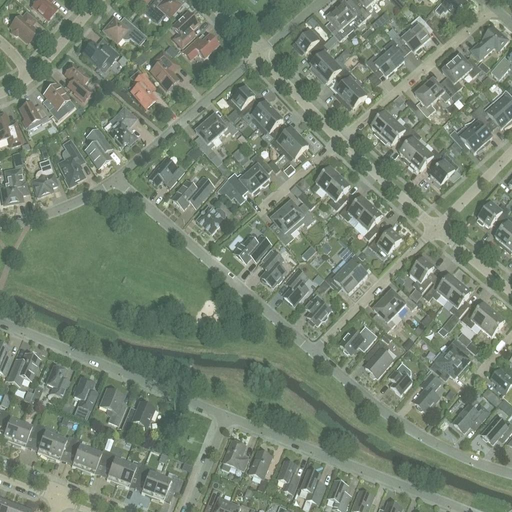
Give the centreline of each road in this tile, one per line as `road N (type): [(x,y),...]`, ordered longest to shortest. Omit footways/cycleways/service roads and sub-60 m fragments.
road 1 (residential): [(314,353),(115,181)]
road 2 (residential): [(465,511),(226,416)]
road 3 (residential): [(226,416),(0,323)]
road 4 (residential): [(314,353),(402,425),(511,474)]
road 5 (residential): [(340,141),(493,6)]
road 6 (residential): [(115,181),(259,55)]
road 7 (residential): [(314,353),(436,230)]
road 8 (unclassified): [(436,230),(340,141)]
road 9 (residential): [(0,224),(79,204),(115,181)]
